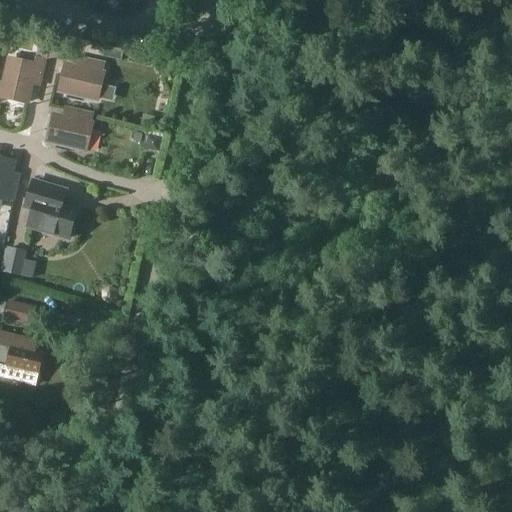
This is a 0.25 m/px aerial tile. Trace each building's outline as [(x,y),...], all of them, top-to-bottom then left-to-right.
[(126,0),(134,8),(142,0),(126,0)] [(37,47),(35,58),(47,60),(49,50),(37,47)] [(31,79),(40,81),(44,61),(35,59),(33,64),(8,59),(0,93),(0,96),(26,103),(31,79)] [(79,68),(74,67),(64,64),(58,91),(96,99),(102,73),(99,72),(101,64),(81,59),(79,68)] [(165,63),(155,67),(159,77),(169,74),(165,63)] [(68,118),(62,117),(53,115),(47,141),(84,150),(90,123),(88,123),(90,114),(69,110),(68,118)] [(7,183),(9,176),(12,161),(0,158),(0,198),(4,199),(4,197),(13,199),(16,185),(7,183)] [(32,181),(24,207),(32,209),(32,211),(41,214),(36,229),(67,238),(76,209),(60,204),(64,191),(32,181)] [(26,254),(6,249),(0,274),(20,278),(26,254)] [(117,291),(109,287),(101,292),(102,302),(110,306),(118,300),(117,291)] [(9,303),(5,321),(31,327),(35,309),(9,303)] [(34,341),(0,332),(0,376),(34,384),(36,374),(38,374),(38,370),(42,368),(43,361),(41,358),(42,354),(31,351),(34,341)]
